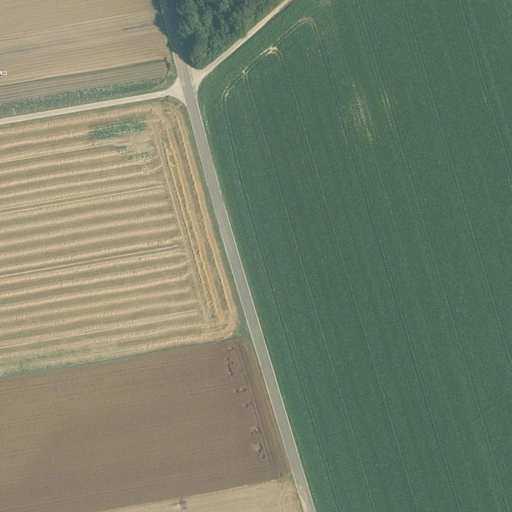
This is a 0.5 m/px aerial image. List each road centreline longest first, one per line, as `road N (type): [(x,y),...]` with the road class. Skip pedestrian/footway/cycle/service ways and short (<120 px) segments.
road 1 (tertiary): [(164,0),(315,511)]
road 2 (track): [(0,123),(189,87),(290,0)]
